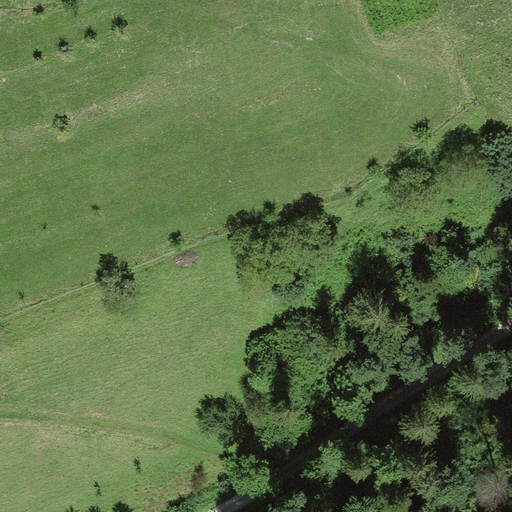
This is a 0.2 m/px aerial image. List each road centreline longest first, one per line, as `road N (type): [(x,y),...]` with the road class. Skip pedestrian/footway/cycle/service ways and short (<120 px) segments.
road 1 (track): [(224,511),(297,475),(511,334)]
road 2 (track): [(297,475),(107,430),(0,422)]
